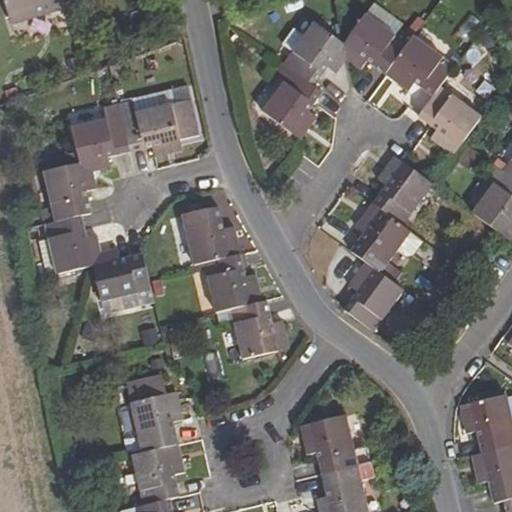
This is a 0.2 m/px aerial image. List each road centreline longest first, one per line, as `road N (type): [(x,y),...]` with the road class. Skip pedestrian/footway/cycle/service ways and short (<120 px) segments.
road 1 (residential): [(193,0),(230,162)]
road 2 (residential): [(244,460),(334,331)]
road 3 (residential): [(511,287),(425,412)]
road 4 (residential): [(363,125),(277,250)]
road 5 (residential): [(120,211),(146,185),(230,162)]
road 6 (residential): [(334,331),(391,369),(425,412)]
